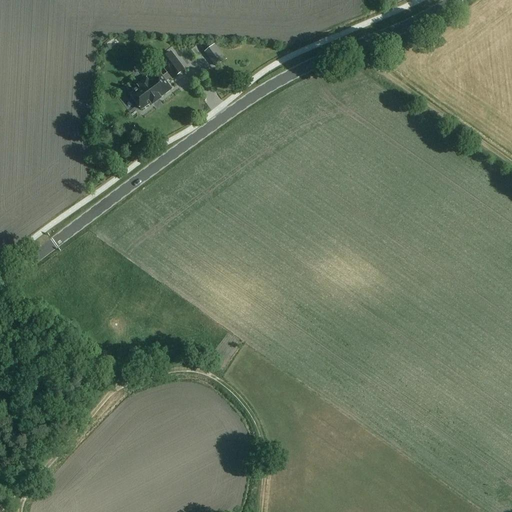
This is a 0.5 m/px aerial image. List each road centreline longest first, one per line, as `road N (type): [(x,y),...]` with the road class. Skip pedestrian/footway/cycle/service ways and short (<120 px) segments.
road 1 (tertiary): [(0,284),(273,84),(453,0)]
road 2 (track): [(258,511),(256,430),(235,391),(202,371),(174,367),(113,387),(31,486),(19,511)]
road 3 (track): [(352,48),(511,165)]
